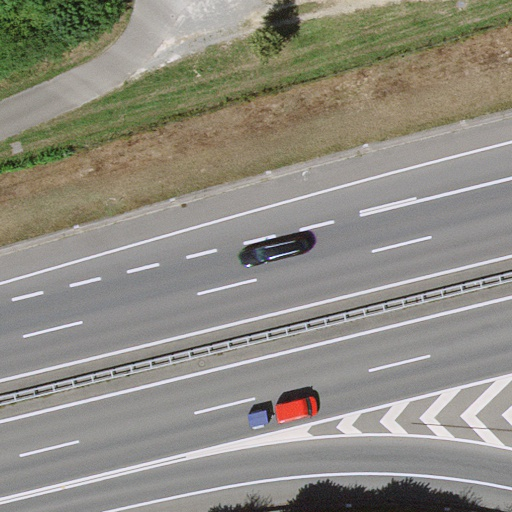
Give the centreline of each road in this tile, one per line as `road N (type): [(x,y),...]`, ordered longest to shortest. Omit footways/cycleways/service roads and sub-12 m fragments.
road 1 (motorway): [(0,454),(511,334)]
road 2 (motorway): [(511,217),(0,337)]
road 3 (motorway): [(0,479),(381,450),(511,468)]
road 4 (track): [(0,116),(131,57),(159,0)]
